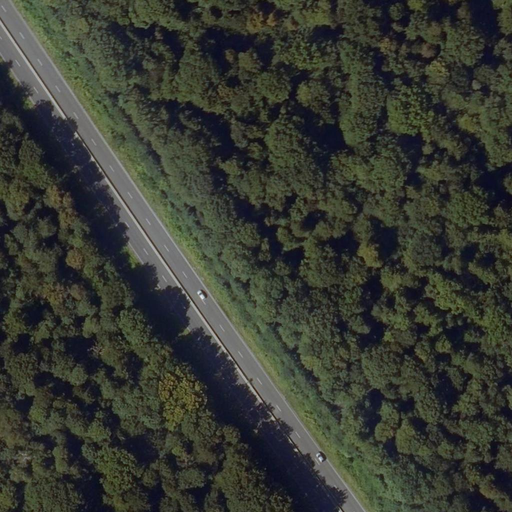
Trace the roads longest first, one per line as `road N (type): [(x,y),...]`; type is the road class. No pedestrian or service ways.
road 1 (trunk): [(350,511),(0,6)]
road 2 (trunk): [(0,38),(326,511)]
road 3 (track): [(313,337),(375,457),(487,511)]
